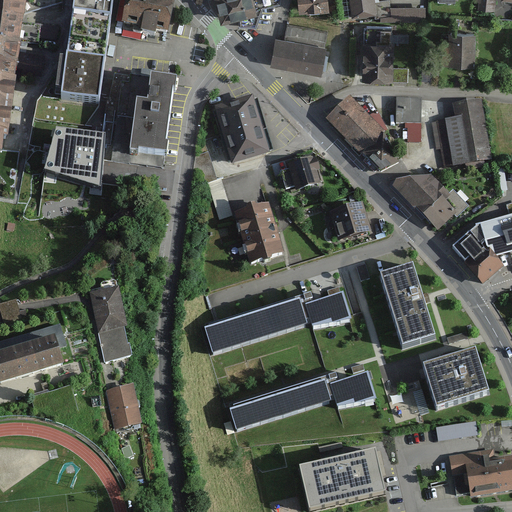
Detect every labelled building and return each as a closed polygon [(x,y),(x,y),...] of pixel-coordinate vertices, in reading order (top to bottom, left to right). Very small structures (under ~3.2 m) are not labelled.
[(0,0),(0,17),(25,19),(65,6),(65,0),(0,0)] [(75,0),(68,57),(105,62),(113,0),(75,0)] [(178,5),(155,0),(130,0),(124,31),(158,38),(159,32),(172,35),(178,5)] [(282,0),(220,0),(225,19),(238,16),(242,26),(258,27),(266,10),(284,6),(282,0)] [(330,0),(301,0),(303,13),(331,10),(330,0)] [(378,0),(338,0),(340,16),(380,11),(378,0)] [(392,5),(393,18),(428,17),(428,5),(392,5)] [(0,17),(0,42),(21,45),(41,48),(42,27),(24,25),(25,19),(0,17)] [(289,42),(278,41),(275,66),(324,73),(329,35),(291,30),(289,42)] [(477,35),(450,35),(449,67),(476,67),(477,35)] [(0,42),(0,61),(18,65),(21,45),(0,42)] [(394,45),(368,44),(367,78),(393,79),(394,45)] [(105,62),(68,57),(65,81),(54,80),(38,101),(35,118),(84,125),(99,106),(105,62)] [(0,61),(0,79),(15,81),(18,65),(0,61)] [(0,79),(0,132),(7,133),(15,81),(0,79)] [(167,168),(178,88),(127,80),(115,160),(167,168)] [(255,102),(219,113),(234,167),(270,156),(255,102)] [(388,137),(353,102),(333,122),(384,173),(405,161),(388,137)] [(421,102),(398,102),(398,123),(421,124),(421,102)] [(464,120),(449,122),(456,166),(492,160),(483,103),(462,107),(464,120)] [(56,133),(45,175),(100,192),(103,169),(106,140),(56,133)] [(313,158),(288,166),(289,170),(280,172),(286,190),(294,187),(296,192),(321,185),(317,172),(320,171),(316,159),(313,160),(313,158)] [(401,183),(399,191),(440,232),(455,217),(459,221),(472,208),(456,192),(449,199),(430,179),(401,183)] [(222,219),(233,216),(229,200),(217,203),(222,219)] [(363,204),(329,214),(338,243),(372,233),(363,204)] [(270,209),(238,218),(252,266),(284,256),(270,209)] [(511,217),(499,221),(509,255),(511,254),(511,217)] [(494,260),(509,255),(499,221),(480,226),(487,251),(494,260)] [(487,251),(480,226),(455,248),(468,263),(466,265),(483,284),(501,268),(494,260),(487,251)] [(415,270),(383,280),(406,353),(437,343),(415,270)] [(323,293),(326,301),(344,295),(341,287),(323,293)] [(119,292),(94,297),(107,365),(132,360),(119,292)] [(299,302),(204,332),(213,358),(308,328),(306,324),(310,323),(312,331),(352,324),(343,296),(302,309),(299,302)] [(19,304),(1,310),(6,324),(23,318),(19,304)] [(53,330),(0,345),(0,387),(57,369),(52,355),(60,351),(53,330)] [(468,332),(450,337),(451,342),(469,337),(468,332)] [(451,362),(425,370),(440,414),(492,397),(478,353),(451,362)] [(325,384),(230,413),(236,435),(331,405),(330,400),(333,399),(338,411),(377,404),(368,376),(327,389),(326,387),(325,384)] [(135,390),(110,395),(118,432),(142,427),(135,390)] [(438,426),(439,440),(479,436),(478,422),(438,426)] [(325,465),(299,471),(307,511),(312,511),(384,496),(379,471),(376,453),(325,465)] [(494,453),(453,460),(456,480),(470,478),(474,500),(511,492),(511,462),(496,466),(494,453)]
